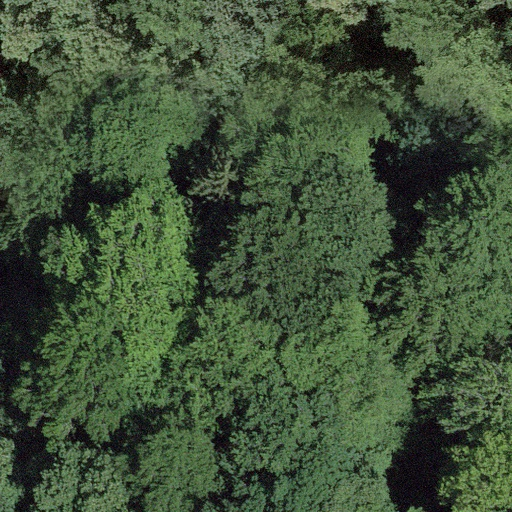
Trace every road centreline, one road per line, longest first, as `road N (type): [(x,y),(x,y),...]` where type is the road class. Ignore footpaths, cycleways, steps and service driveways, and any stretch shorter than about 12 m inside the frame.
road 1 (track): [(371,511),(337,174),(353,0)]
road 2 (track): [(351,12),(405,118),(511,246)]
